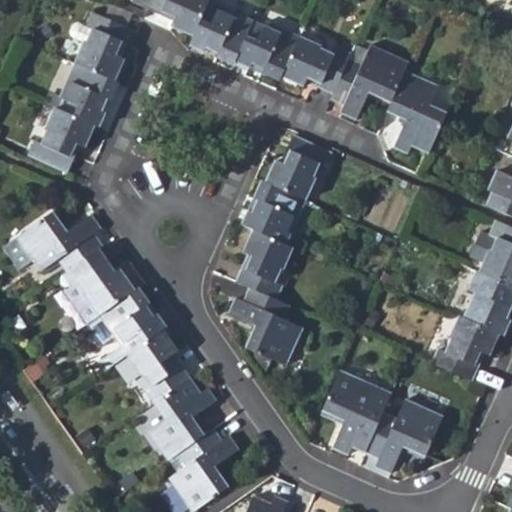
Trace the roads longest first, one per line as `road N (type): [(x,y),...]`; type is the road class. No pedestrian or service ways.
road 1 (residential): [(168,265),(187,309),(301,465),(412,511)]
road 2 (residential): [(261,104),(160,61),(114,183),(137,238)]
road 3 (residential): [(204,230),(261,104)]
